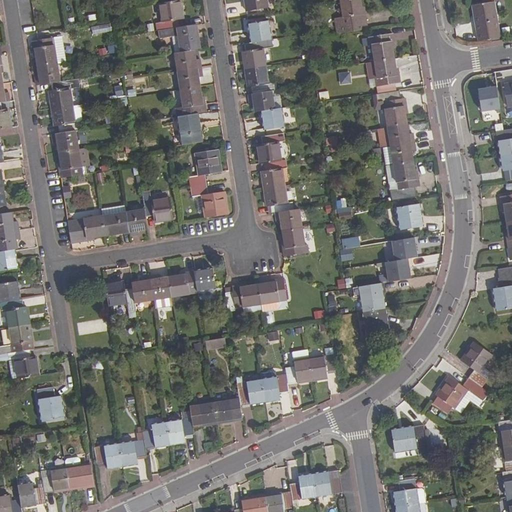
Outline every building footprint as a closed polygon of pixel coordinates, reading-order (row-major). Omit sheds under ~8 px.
[(183,18),(180,0),(159,4),(162,22),(154,24),(156,31),(157,31),(179,28),(178,19),(183,18)] [(244,0),(246,11),(266,8),(265,0),(244,0)] [(361,9),(360,0),(340,0),(342,17),(335,18),(337,34),(367,30),(364,9),(361,9)] [(499,36),(493,1),(481,4),(471,5),(477,40),(499,36)] [(271,39),(267,21),(249,24),(251,43),(271,39)] [(95,26),(96,33),(114,30),(113,24),(95,26)] [(200,50),(197,25),(179,28),(157,31),(159,40),(172,38),(178,37),(180,53),(195,51),(200,50)] [(394,45),(392,34),(368,37),(369,46),(372,45),(374,61),(394,59),(392,46),(394,45)] [(67,63),(62,37),(30,41),(32,52),(34,52),(37,67),(58,64),(67,63)] [(174,54),(180,53),(178,37),(172,38),(174,54)] [(272,48),(271,39),(251,43),(244,44),(245,50),(242,51),(244,69),(265,66),(263,50),(272,48)] [(196,60),(195,51),(180,53),(174,54),(177,72),(202,68),(200,60),(196,60)] [(396,72),(394,59),(374,61),(377,78),(375,79),(376,86),(399,83),(398,72),(396,72)] [(61,82),(58,64),(37,67),(38,76),(34,77),(35,86),(51,84),(61,82)] [(268,84),(265,66),(244,69),(247,87),(251,87),(252,94),(272,91),(274,90),(273,83),(268,84)] [(203,77),(202,68),(177,72),(180,91),(201,87),(199,78),(203,77)] [(339,84),(351,84),(350,71),(339,72),(339,84)] [(75,88),(74,80),(61,82),(51,84),(52,90),(48,91),(51,109),(72,106),(70,89),(75,88)] [(4,93),(3,84),(0,84),(0,102),(0,103),(9,101),(8,93),(4,93)] [(116,87),(118,96),(126,94),(124,85),(116,87)] [(203,101),(201,87),(180,91),(182,108),(175,109),(176,117),(179,117),(197,114),(207,112),(205,101),(203,101)] [(496,87),(477,90),(481,112),(499,109),(496,87)] [(328,90),(318,92),(319,100),(329,98),(328,90)] [(400,98),(399,90),(375,94),(376,103),(382,102),(386,127),(407,124),(405,110),(407,109),(405,98),(400,98)] [(275,109),(272,91),(252,94),(248,94),(249,104),(253,104),(254,112),(262,111),(275,109)] [(1,110),(0,103),(0,102),(0,129),(11,128),(8,109),(1,110)] [(80,105),(72,106),(51,109),(54,127),(57,127),(58,133),(76,131),(81,130),(80,122),(82,122),(80,105)] [(283,127),(280,108),(275,109),(262,111),(265,130),(283,127)] [(283,123),(290,123),(289,109),(282,109),(283,123)] [(202,143),(197,114),(179,117),(183,146),(202,143)] [(409,134),(407,124),(386,127),(387,129),(389,146),(414,142),(413,134),(409,134)] [(381,147),(389,146),(387,129),(378,130),(381,147)] [(511,129),(496,132),(500,157),(511,154),(511,129)] [(79,150),(76,131),(58,133),(51,134),(53,144),(56,144),(58,153),(79,150)] [(284,141),(282,133),(260,136),(261,143),(256,144),(260,164),(262,163),(281,160),(278,142),(284,141)] [(335,137),(326,137),(325,152),(334,152),(335,137)] [(415,151),(414,142),(389,146),(392,163),(413,160),(412,151),(415,151)] [(83,175),(79,150),(58,153),(60,166),(58,167),(60,179),(83,175)] [(190,188),(206,185),(205,176),(221,173),(217,151),(195,154),(198,176),(189,178),(190,188)] [(511,154),(500,157),(502,172),(509,171),(510,181),(511,180),(511,154)] [(286,168),(285,160),(281,160),(262,163),(263,170),(261,171),(264,189),(285,185),(282,169),(286,168)] [(415,175),(413,160),(392,163),(397,190),(389,191),(391,201),(416,197),(415,187),(419,186),(418,174),(415,175)] [(392,163),(385,165),(389,191),(397,190),(392,163)] [(208,195),(206,185),(190,188),(192,198),(201,196),(205,218),(227,215),(224,192),(208,195)] [(287,203),(285,185),(264,189),(267,207),(270,207),(271,213),(275,213),(293,210),(292,202),(287,203)] [(149,194),(142,195),(145,210),(146,218),(153,216),(154,222),(172,219),(169,200),(151,202),(149,194)] [(511,221),(511,194),(499,197),(501,208),(503,208),(505,222),(511,221)] [(100,209),(102,216),(126,213),(125,205),(100,209)] [(422,226),(418,205),(397,208),(400,230),(422,226)] [(302,227),(299,209),(293,210),(275,213),(276,223),(280,222),(281,230),(302,227)] [(148,230),(146,218),(145,210),(126,213),(130,238),(138,237),(137,232),(148,230)] [(13,221),(11,212),(3,213),(0,213),(0,232),(18,229),(16,221),(13,221)] [(351,219),(350,212),(338,215),(339,220),(351,219)] [(105,237),(129,233),(126,213),(102,216),(105,237)] [(105,237),(102,216),(67,222),(70,245),(90,242),(90,239),(105,237)] [(305,245),(302,227),(281,230),(283,245),(281,245),(284,257),(308,253),(307,245),(305,245)] [(19,238),(18,229),(0,232),(0,251),(13,249),(17,249),(16,240),(19,238)] [(413,238),(391,241),(394,261),(406,259),(416,257),(413,238)] [(360,247),(358,239),(344,242),(345,249),(360,247)] [(0,270),(16,268),(13,249),(0,251),(0,270)] [(410,279),(406,259),(394,261),(384,263),(388,282),(410,279)] [(511,308),(511,265),(496,268),(498,278),(497,278),(498,287),(493,289),(496,311),(511,308)] [(212,269),(193,271),(196,290),(215,287),(212,269)] [(196,290),(193,271),(181,273),(181,275),(167,278),(171,298),(197,294),(196,290)] [(171,298),(167,278),(157,279),(156,275),(148,276),(152,301),(171,298)] [(152,301),(148,276),(139,278),(139,282),(131,284),(132,289),(134,304),(152,301)] [(286,301),(282,278),(270,280),(270,282),(257,284),(260,305),(286,301)] [(0,302),(19,300),(16,282),(0,284),(0,302)] [(134,304),(132,289),(124,290),(124,282),(104,285),(108,307),(127,304),(128,312),(135,311),(134,304)] [(381,283),(375,285),(358,287),(363,311),(385,308),(381,283)] [(260,305),(257,284),(243,286),(243,284),(231,286),(231,287),(232,292),(224,294),(227,310),(260,305)] [(203,292),(205,299),(216,296),(215,289),(203,292)] [(23,307),(21,300),(19,300),(0,302),(0,306),(1,311),(6,310),(8,327),(29,324),(26,307),(23,307)] [(389,334),(385,308),(363,311),(367,337),(389,334)] [(32,341),(29,324),(8,327),(11,345),(6,346),(7,353),(30,350),(29,342),(32,341)] [(279,331),(270,332),(271,339),(280,338),(279,331)] [(229,338),(209,340),(209,348),(229,346),(229,338)] [(493,356),(474,343),(461,361),(473,370),(467,378),(481,388),(491,374),(484,368),(493,356)] [(340,347),(333,348),(334,356),(341,355),(340,347)] [(334,356),(333,348),(324,349),(325,355),(308,358),(312,381),(327,378),(326,372),(336,371),(334,356)] [(31,357),(30,350),(7,353),(8,360),(14,360),(17,378),(37,375),(34,356),(31,357)] [(312,381),(308,358),(293,361),(294,366),(284,368),(285,376),(286,385),(312,381)] [(17,378),(14,360),(8,360),(11,379),(17,378)] [(259,374),(260,380),(275,378),(274,372),(259,374)] [(286,385),(285,376),(275,378),(260,380),(264,402),(279,399),(279,394),(288,392),(286,385)] [(481,400),(487,393),(481,388),(467,378),(461,386),(450,377),(435,396),(437,397),(433,403),(446,413),(451,407),(454,409),(467,392),(481,400)] [(264,402),(260,380),(235,384),(237,397),(239,406),(264,402)] [(54,398),(52,388),(37,390),(42,422),(63,418),(60,397),(54,398)] [(239,406),(237,397),(212,402),(216,424),(232,422),(231,415),(240,414),(239,406)] [(216,424),(212,402),(188,405),(190,411),(191,419),(192,428),(216,424)] [(191,419),(190,411),(180,413),(181,421),(191,419)] [(192,428),(191,419),(181,421),(166,423),(169,444),(184,442),(184,436),(193,435),(192,428)] [(511,419),(498,422),(501,447),(511,445),(511,419)] [(169,444),(166,423),(151,425),(151,430),(141,432),(142,440),(144,449),(169,444)] [(427,454),(423,426),(391,430),(394,452),(416,449),(418,456),(427,454)] [(144,449),(142,440),(137,441),(118,444),(121,466),(136,464),(136,458),(145,456),(144,449)] [(121,466),(118,444),(94,448),(97,464),(106,462),(107,469),(121,466)] [(511,445),(501,447),(505,472),(511,470),(511,445)] [(94,487),(88,453),(84,455),(86,464),(82,465),(65,467),(69,490),(94,487)] [(82,465),(81,459),(78,458),(67,459),(65,462),(65,467),(82,465)] [(69,490),(65,467),(50,470),(50,476),(41,477),(43,487),(44,495),(69,490)] [(511,470),(505,472),(502,472),(506,497),(511,496),(511,470)] [(339,475),(338,471),(313,474),(317,496),(341,492),(339,475)] [(317,496),(313,474),(298,477),(299,482),(289,484),(290,492),(291,500),(317,496)] [(416,488),(414,479),(398,481),(399,491),(393,492),(395,507),(418,503),(416,488)] [(44,495),(43,487),(33,488),(32,483),(17,485),(20,499),(21,508),(46,504),(44,495)] [(422,488),(416,488),(418,503),(425,502),(422,488)] [(291,500),(290,492),(265,496),(268,511),(283,511),(283,509),(292,508),(291,500)] [(21,511),(21,508),(20,499),(10,501),(9,496),(0,496),(0,511),(21,511)] [(268,511),(265,496),(240,500),(242,511),(268,511)] [(426,511),(425,502),(418,503),(419,511),(426,511)] [(419,511),(418,503),(395,507),(396,511),(419,511)]
